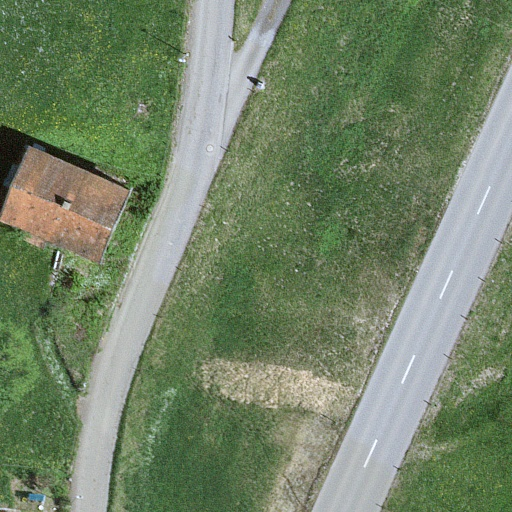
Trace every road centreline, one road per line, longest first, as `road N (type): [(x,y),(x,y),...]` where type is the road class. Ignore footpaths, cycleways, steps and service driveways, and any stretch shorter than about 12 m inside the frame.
road 1 (unclassified): [(92,511),(118,353),(198,165),(209,117),(215,0)]
road 2 (tertiary): [(511,139),(347,511)]
